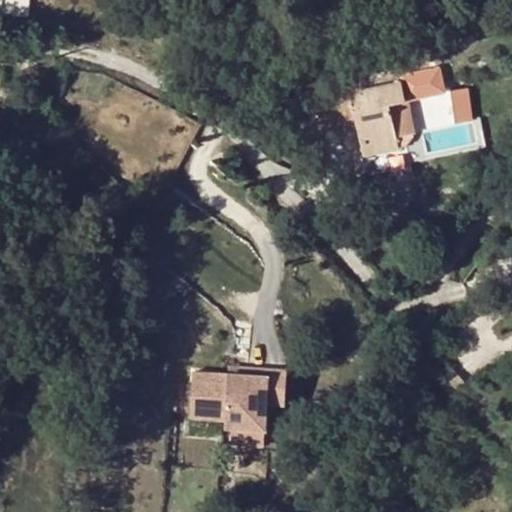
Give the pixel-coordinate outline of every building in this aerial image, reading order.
[(21,62),(19,83),(50,87),(53,66),(21,62)] [(391,102),(402,100),(406,99),(402,79),(350,90),(351,92),(316,99),(320,117),(391,102)] [(460,123),(473,123),(470,97),(457,99),(460,123)] [(409,131),(402,100),(391,102),(397,134),(409,131)] [(397,134),(391,102),(320,117),(322,125),(357,118),(363,154),(399,147),(397,134)] [(71,200),(30,163),(22,172),(41,189),(27,204),(49,224),(71,200)] [(229,424),(268,426),(271,373),(196,370),(194,415),(229,416),(229,424)]
